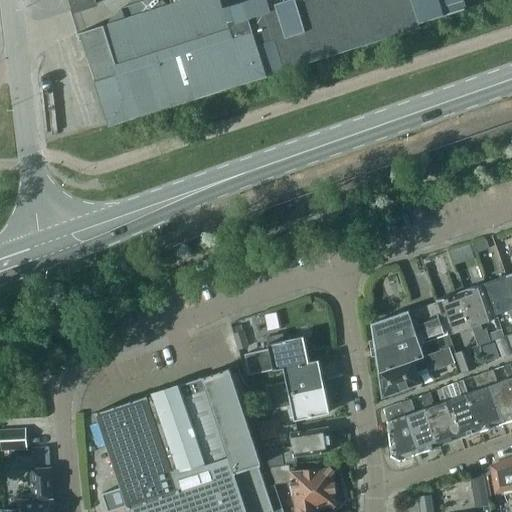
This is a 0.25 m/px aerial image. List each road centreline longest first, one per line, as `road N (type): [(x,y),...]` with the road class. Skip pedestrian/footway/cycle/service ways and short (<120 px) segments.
road 1 (residential): [(70,511),(62,400),(80,361),(335,266)]
road 2 (primary): [(47,263),(298,154)]
road 3 (primary): [(298,154),(38,239)]
road 4 (unclassified): [(38,239),(11,0)]
road 5 (primary): [(298,154),(511,80)]
road 6 (residential): [(376,486),(335,266)]
road 7 (residential): [(335,266),(511,213)]
road 8 (residential): [(511,442),(376,486)]
